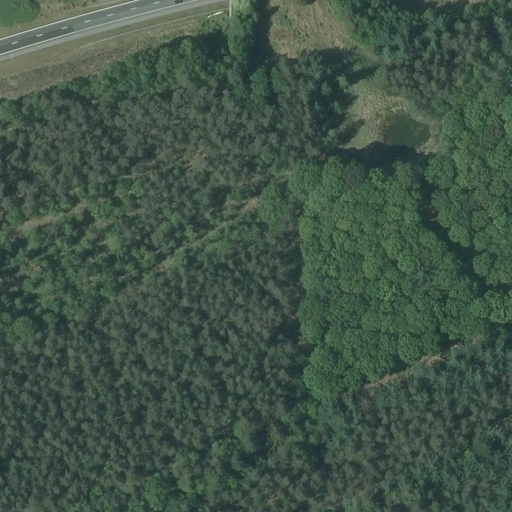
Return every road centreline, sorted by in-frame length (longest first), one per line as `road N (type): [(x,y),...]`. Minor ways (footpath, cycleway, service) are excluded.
road 1 (unknown): [(0,231),(78,201),(289,165)]
road 2 (motorway): [(0,49),(175,0)]
